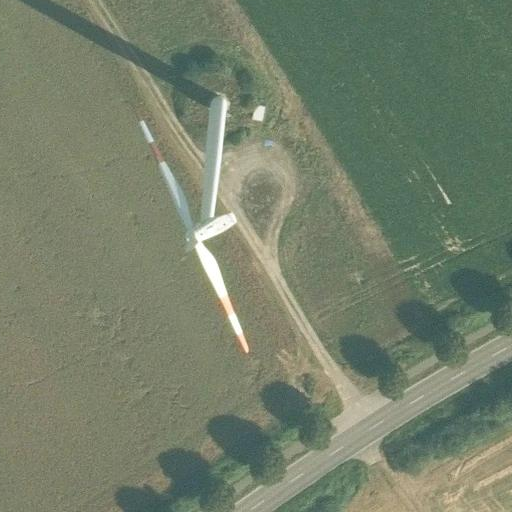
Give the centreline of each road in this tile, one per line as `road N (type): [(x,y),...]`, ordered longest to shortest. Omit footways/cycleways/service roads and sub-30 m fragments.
road 1 (track): [(369,438),(233,208),(235,180),(252,164),(272,162),(283,178),(270,261)]
road 2 (secondary): [(261,511),(511,352)]
road 3 (track): [(87,0),(241,230)]
